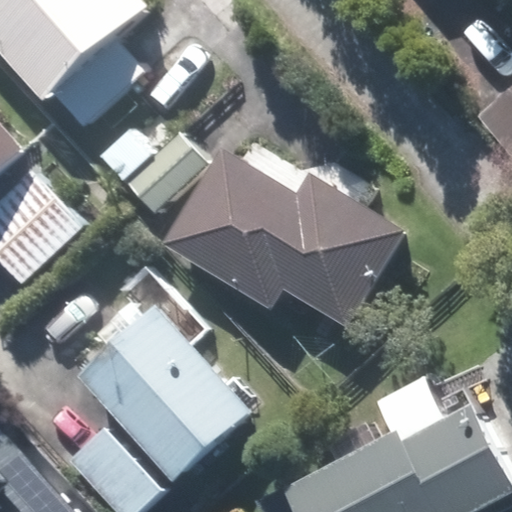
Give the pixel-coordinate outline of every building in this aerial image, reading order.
[(128,53),(166,19),(148,0),(0,0),(0,47),(62,114),(71,106),(100,137),(158,83),(128,53)] [(511,87),(476,117),(511,159),(511,87)] [(0,203),(44,164),(0,114),(0,203)] [(191,142),(138,191),(167,221),(219,172),(191,142)] [(237,157),(180,253),(288,318),(300,299),(363,337),(421,242),(323,184),(312,203),(237,157)] [(45,179),(0,223),(0,255),(36,293),(98,232),(45,179)] [(511,322),(484,293),(438,337),(466,367),(511,323),(511,322)] [(93,384),(187,491),(266,421),(171,315),(158,326),(144,311),(110,342),(123,357),(93,384)] [(397,421),(285,481),(302,511),(461,511),(511,484),(511,473),(469,395),(403,431),(397,421)] [(84,467),(123,511),(163,511),(176,501),(119,436),(84,467)] [(249,508),(250,511),(287,511),(279,494),(249,508)]
